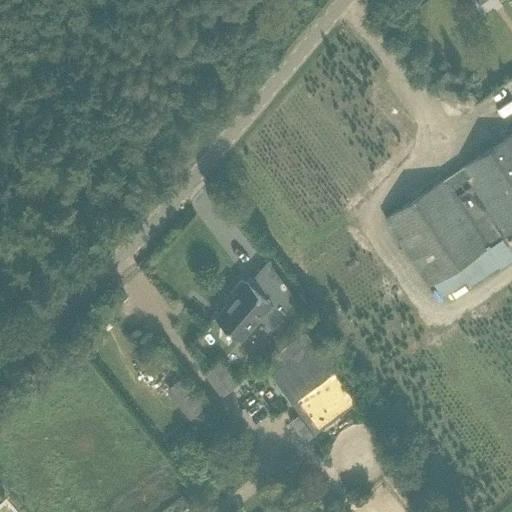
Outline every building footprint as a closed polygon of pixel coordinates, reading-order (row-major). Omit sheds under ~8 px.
[(511,132),(384,217),(429,286),(434,283),(442,295),(466,280),(469,284),(499,265),(487,248),(503,238),(511,231),(511,132)] [(238,291),(215,316),(241,339),(260,317),(272,303),(282,312),(284,314),(298,299),(271,262),(269,260),(250,282),(247,280),(245,282),(241,279),(234,287),(238,291)] [(314,432),(356,402),(306,331),(262,362),(314,432)] [(221,395),(239,382),(222,359),(204,372),(221,395)] [(189,418),(206,404),(182,375),(165,388),(189,418)] [(0,506),(0,511),(16,511),(6,501),(0,506)]
